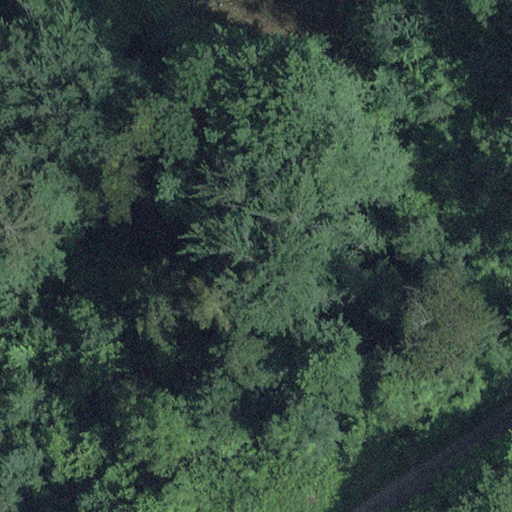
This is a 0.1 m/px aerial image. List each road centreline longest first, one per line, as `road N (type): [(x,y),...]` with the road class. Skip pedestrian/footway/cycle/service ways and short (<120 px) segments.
road 1 (track): [(114,0),(0,164)]
road 2 (track): [(511,432),(406,511)]
